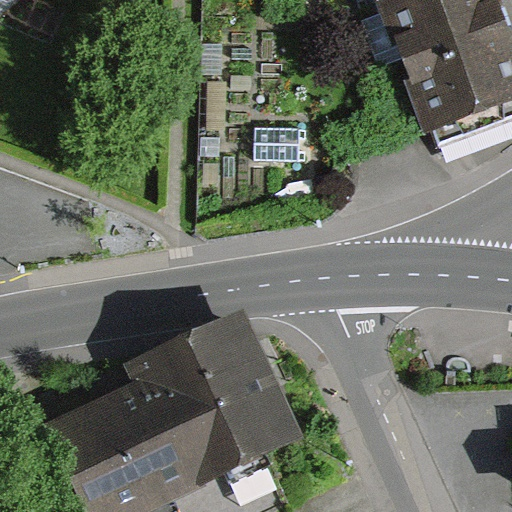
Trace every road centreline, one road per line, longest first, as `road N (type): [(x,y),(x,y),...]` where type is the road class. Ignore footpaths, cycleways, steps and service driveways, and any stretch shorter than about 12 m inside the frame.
road 1 (tertiary): [(0,330),(326,284)]
road 2 (residential): [(326,284),(341,342),(420,511)]
road 3 (tertiary): [(326,284),(511,285)]
